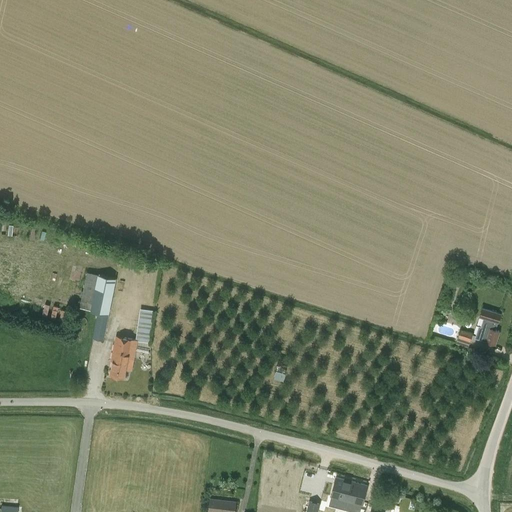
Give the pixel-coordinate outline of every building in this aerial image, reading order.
[(479,325),(475,338),(496,345),(500,331),(496,329),(498,322),(499,323),(502,313),(482,307),(479,317),(483,318),(481,326),(479,325)] [(98,313),(93,338),(103,340),(109,315),(98,313)] [(460,330),(458,337),(470,340),(472,334),(460,330)] [(113,360),(110,374),(125,377),(126,369),(128,369),(134,339),(117,335),(112,360),(113,360)] [(333,496),(331,503),(359,510),(361,503),(363,503),(368,485),(350,480),(350,481),(347,480),(347,479),(336,477),(331,495),(333,496)] [(395,502),(413,507),(415,499),(397,494),(395,502)] [(235,511),(236,501),(211,498),(209,511),(235,511)] [(317,511),(320,504),(310,501),(306,511),(317,511)]
